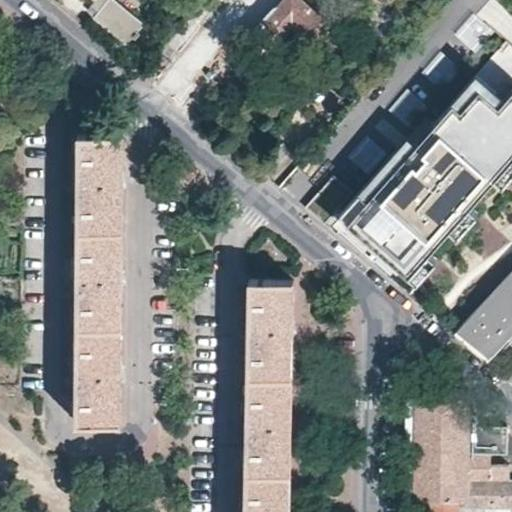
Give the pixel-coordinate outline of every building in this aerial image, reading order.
[(254,29),(279,0),(232,0),(225,9),(252,32),(254,29)] [(319,9),(307,0),(279,0),(254,29),(274,46),(296,21),(316,38),(332,19),(319,9)] [(218,17),(245,40),(252,32),(225,9),(218,17)] [(235,100),(252,79),(239,69),(222,89),(235,100)] [(385,272),(398,283),(407,273),(400,266),(419,245),(426,251),(447,227),(440,220),(473,182),(480,189),(491,176),(511,152),(511,84),(497,101),(478,84),(459,105),(451,98),(404,152),(412,160),(396,178),(388,171),(366,196),(374,203),(356,225),(348,217),(335,232),(368,258),(385,272)] [(77,130),(76,421),(122,420),(123,130),(77,130)] [(348,217),(356,225),(374,203),(366,196),(388,171),(396,178),(412,160),(404,152),(396,146),(340,211),(348,217)] [(511,168),(511,152),(491,176),(499,183),(511,168)] [(332,173),(304,205),(324,222),(352,190),(332,173)] [(466,205),(480,189),(473,182),(440,220),(447,227),(455,234),(474,212),(466,205)] [(419,245),(400,266),(407,273),(415,280),(434,258),(426,251),(419,245)] [(465,316),(502,277),(483,259),(439,305),(458,323),(465,316)] [(458,323),(455,327),(472,342),(487,355),(489,353),(511,328),(511,266),(502,277),(465,316),(458,323)] [(247,511),(291,511),(292,421),(293,333),(293,278),(248,278),(247,511)] [(467,387),(417,387),(417,395),(416,492),(416,498),(434,499),(433,511),(460,511),(460,499),(468,499),(468,504),(511,504),(511,465),(511,461),(493,461),(493,449),(507,450),(506,423),(478,422),(468,422),(467,409),(467,387)] [(404,420),(403,492),(416,492),(417,395),(404,395),(404,420)] [(478,409),(467,409),(468,422),(478,422),(478,409)]
